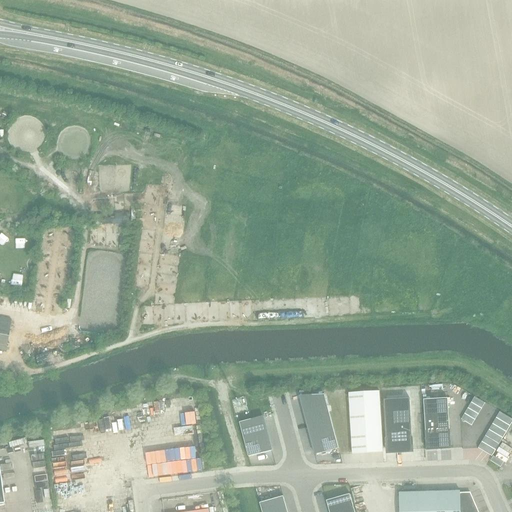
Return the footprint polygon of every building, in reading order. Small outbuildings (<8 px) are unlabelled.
[(0,347),(5,349),(10,318),(0,316),(0,347)] [(383,452),(379,391),(349,393),(352,454),(383,452)] [(299,395),(315,454),(338,448),(324,394),(299,395)] [(471,425),(485,403),(474,397),(461,419),(471,425)] [(410,398),(384,400),(386,438),(387,451),(413,450),(412,437),(410,398)] [(448,398),(424,400),(427,449),(451,448),(448,398)] [(492,456),(511,421),(511,419),(499,412),(478,448),(492,456)] [(248,456),(272,450),(263,416),(239,422),(248,456)] [(478,511),(470,492),(460,493),(460,491),(399,492),(399,511),(478,511)] [(354,511),(354,510),(350,494),(326,500),(329,511),(354,511)] [(283,496),(260,503),(262,511),(287,511),(283,496)]
